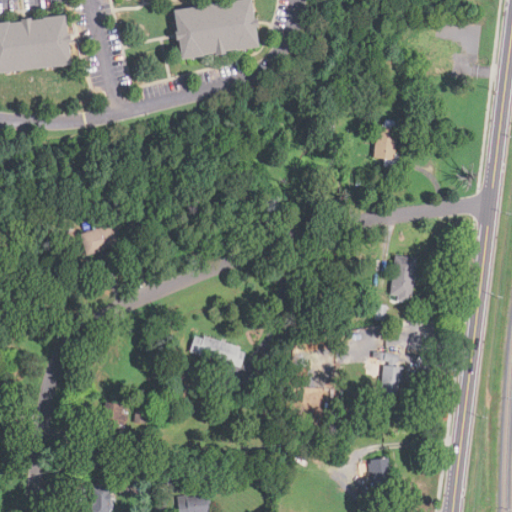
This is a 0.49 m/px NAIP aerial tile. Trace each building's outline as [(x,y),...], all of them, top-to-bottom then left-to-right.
[(121,9),(119,0),(168,0),(169,1),(121,9)] [(247,0),(255,47),(181,59),(173,10),(234,0),(247,0)] [(0,75),(0,27),(64,22),(68,70),(0,75)] [(422,73),(424,48),(434,50),(435,38),(452,40),(449,63),(453,63),(451,77),(422,73)] [(323,130),(322,122),(334,120),(335,129),(323,130)] [(397,169),(384,168),(385,161),(374,159),(378,128),(384,129),(385,121),(395,122),(394,130),(398,130),(395,155),(399,156),(397,169)] [(325,142),(324,135),(337,134),(337,141),(325,142)] [(128,228),(126,222),(135,220),(136,226),(128,228)] [(87,257),(80,236),(119,223),(125,244),(87,257)] [(54,245),(50,238),(64,231),(68,239),(54,245)] [(411,304),(398,302),(398,297),(390,296),(395,257),(416,260),(411,304)] [(372,312),(357,310),(358,304),(367,306),(368,299),(374,300),(372,312)] [(375,321),(376,305),(387,306),(385,322),(375,321)] [(320,324),(320,316),(328,316),(328,324),(320,324)] [(226,371),(215,367),(217,361),(190,352),(195,338),(203,340),(204,337),(240,348),(239,352),(246,354),(241,368),(228,364),(226,371)] [(397,363),(380,361),(381,354),(398,355),(397,363)] [(398,396),(381,394),(384,367),(403,369),(399,383),(398,396)] [(115,447),(100,444),(103,432),(99,431),(106,403),(124,407),(122,416),(129,418),(126,427),(120,426),(118,435),(115,447)] [(146,406),(145,421),(135,421),(137,405),(146,406)] [(374,489),(372,474),(369,474),(368,465),(371,465),(371,462),(388,459),(392,487),(374,489)] [(106,511),(73,511),(73,504),(87,504),(87,503),(87,490),(87,486),(106,485),(106,511)] [(135,486),(135,494),(117,493),(116,493),(116,491),(116,485),(135,486)] [(179,511),(178,498),(187,499),(210,497),(211,505),(210,511),(179,511)]
